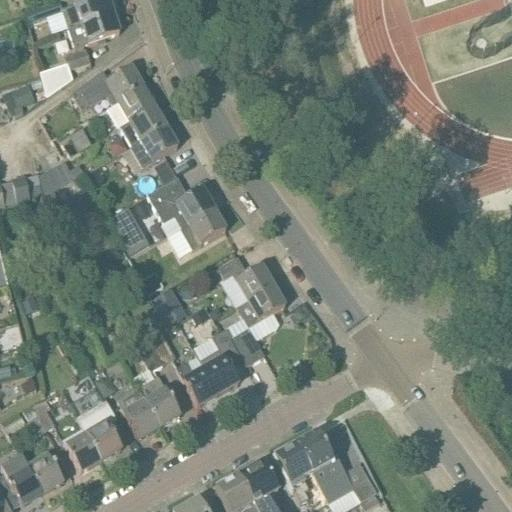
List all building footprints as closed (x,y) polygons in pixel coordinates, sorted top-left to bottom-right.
[(67,34),(111,19),(105,0),(101,0),(61,14),(67,34)] [(36,25),(55,19),(52,8),(32,13),(36,25)] [(67,34),(74,54),(118,39),(111,19),(67,34)] [(47,101),(71,84),(68,74),(90,68),(85,54),(64,61),(66,69),(40,77),(47,101)] [(81,114),(107,101),(112,110),(116,108),(141,93),(130,73),(107,86),(101,76),(71,98),(81,114)] [(2,100),(9,116),(20,111),(34,105),(27,89),(2,100)] [(46,101),(44,93),(35,96),(37,103),(46,101)] [(118,133),(120,132),(128,128),(153,113),(141,93),(116,108),(112,110),(107,113),(118,133)] [(149,142),(165,133),(153,113),(128,128),(120,132),(132,152),(130,153),(130,154),(149,142)] [(130,154),(141,174),(176,153),(165,133),(149,142),(130,154)] [(157,170),(155,177),(162,190),(176,182),(166,165),(157,170)] [(54,172),(65,190),(74,186),(73,185),(69,176),(64,167),(54,172)] [(78,171),(69,176),(73,185),(83,180),(78,171)] [(43,202),(65,190),(54,172),(38,180),(37,180),(42,202),(43,202)] [(29,205),(42,202),(37,180),(24,183),(29,205)] [(180,235),(187,231),(213,216),(201,196),(188,203),(176,182),(162,190),(145,200),(162,229),(174,222),(180,235)] [(16,208),(29,205),(24,183),(11,186),(16,208)] [(0,197),(3,211),(16,208),(11,186),(0,188),(0,197)] [(67,204),(62,196),(58,199),(63,207),(67,204)] [(63,213),(78,240),(85,236),(71,209),(63,213)] [(126,212),(108,223),(130,260),(148,250),(126,212)] [(187,231),(199,251),(224,237),(213,216),(187,231)] [(107,240),(104,232),(94,237),(97,245),(107,240)] [(118,250),(111,239),(98,248),(105,259),(118,250)] [(235,313),(272,293),(260,272),(246,280),(236,262),(219,273),(225,284),(220,287),(235,313)] [(272,293),(235,313),(247,334),(284,313),(272,293)] [(37,314),(32,301),(20,305),(25,319),(37,314)] [(305,320),(300,311),(291,316),(295,322),(301,322),(305,320)] [(195,331),(208,324),(202,314),(190,321),(195,331)] [(247,334),(230,344),(228,345),(237,360),(245,372),(263,361),(247,334)] [(201,372),(217,400),(238,388),(230,374),(231,374),(229,370),(228,370),(225,366),(237,360),(228,345),(230,344),(225,335),(192,353),(203,372),(201,372)] [(147,344),(162,370),(175,363),(161,337),(147,344)] [(150,376),(162,370),(147,344),(136,350),(150,376)] [(0,372),(0,383),(11,381),(10,378),(9,372),(8,371),(0,372)] [(196,411),(217,400),(201,372),(181,384),(187,394),(185,395),(187,398),(189,398),(196,411)] [(114,396),(108,384),(101,382),(94,386),(103,402),(114,396)] [(136,394),(158,433),(179,421),(171,407),(172,407),(158,382),(136,394)] [(138,444),(158,433),(136,394),(116,405),(128,427),(127,428),(129,431),(130,430),(138,444)] [(31,412),(45,436),(55,431),(46,415),(50,412),(45,404),(32,411),(31,412)] [(85,438),(100,465),(120,454),(113,440),(114,440),(108,429),(116,424),(106,407),(77,423),(85,437),(85,438)] [(36,441),(45,436),(31,412),(32,411),(31,410),(22,415),(21,415),(27,425),(36,441)] [(79,477),(100,465),(85,438),(64,450),(69,460),(68,461),(70,464),(72,464),(79,477)] [(328,508),(334,504),(351,495),(342,477),(338,479),(315,439),(295,450),(312,480),(328,508)] [(303,485),(312,480),(295,450),(273,462),(299,509),(308,504),(304,496),(308,494),(303,485)] [(26,471),(42,498),(62,487),(54,474),(55,473),(53,469),(52,470),(46,460),(26,471)] [(0,472),(0,473),(4,480),(0,482),(0,495),(7,510),(17,504),(21,510),(42,498),(26,471),(21,461),(0,472)] [(273,511),(269,504),(277,499),(261,469),(236,483),(253,511),(273,511)] [(253,511),(236,483),(214,495),(223,511),(253,511)] [(0,511),(8,511),(7,510),(0,495),(0,511)] [(374,500),(359,508),(361,511),(371,511),(379,508),(375,502),(374,500)]
